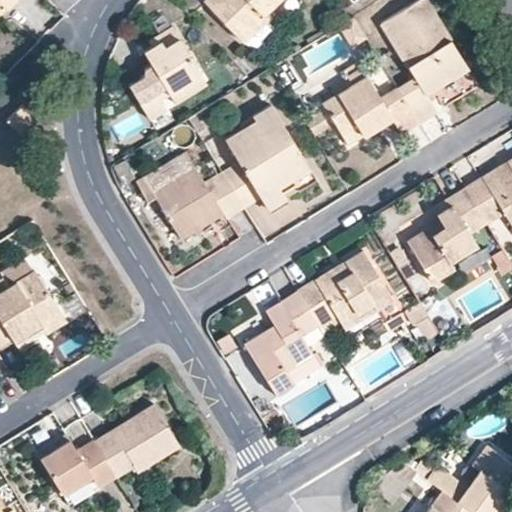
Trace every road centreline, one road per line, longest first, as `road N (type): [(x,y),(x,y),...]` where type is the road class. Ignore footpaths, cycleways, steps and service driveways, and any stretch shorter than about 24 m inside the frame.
road 1 (residential): [(173,318),(511,107)]
road 2 (residential): [(173,318),(98,193),(80,137),(89,37),(107,0)]
road 3 (residential): [(275,484),(511,336)]
road 4 (residential): [(173,318),(0,425)]
road 5 (residential): [(275,484),(173,318)]
road 6 (residential): [(0,99),(103,0)]
